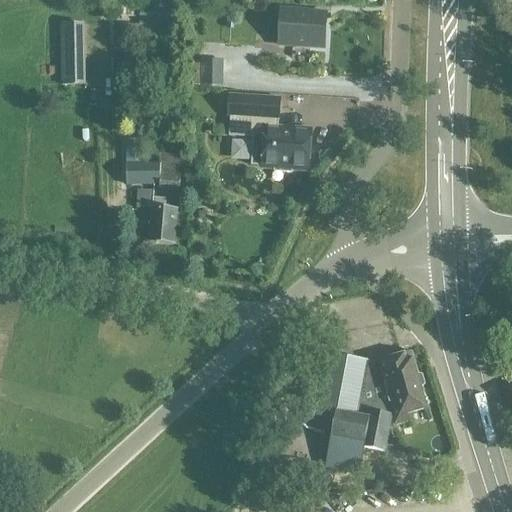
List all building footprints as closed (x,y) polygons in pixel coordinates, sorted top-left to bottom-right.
[(172,24),(173,3),(155,3),(154,9),(140,9),(140,38),(154,39),(154,24),(172,24)] [(325,50),(327,16),(281,13),(279,47),(325,50)] [(82,25),(60,25),(61,87),(83,86),(82,25)] [(201,61),(201,66),(193,65),(192,86),(201,86),(201,87),(224,88),(224,61),(201,61)] [(295,167),(308,168),(311,136),(283,134),(283,130),(275,129),(276,121),(278,119),(280,101),(231,97),(229,115),(232,115),(230,135),(254,137),(252,165),(261,166),(262,168),(274,169),(273,172),(291,174),(295,167)] [(181,193),(183,172),(184,159),(184,157),(161,154),(160,165),(142,165),(142,141),(127,140),(127,188),(155,188),(153,210),(152,210),(149,242),(176,244),(178,212),(167,211),(168,192),(181,193)] [(208,212),(200,212),(200,220),(208,220),(208,212)] [(338,415),(327,467),(360,474),(365,449),(386,454),(394,413),(397,426),(413,422),(411,415),(426,412),(412,356),(382,364),(383,366),(329,356),(318,411),(338,415)] [(320,465),(278,457),(274,477),(317,485),(320,465)]
